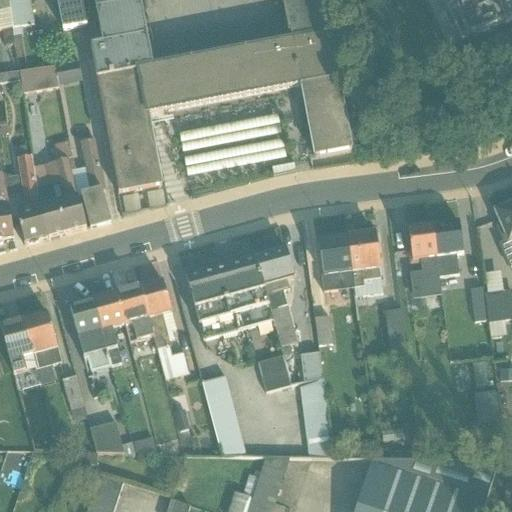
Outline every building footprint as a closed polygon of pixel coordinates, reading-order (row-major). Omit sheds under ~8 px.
[(62,36),(83,33),(76,0),(64,0),(56,2),(62,36)] [(135,76),(152,72),(137,0),(89,0),(100,51),(86,53),(116,201),(158,192),(149,144),(135,76)] [(314,168),(353,159),(319,0),(276,0),(286,44),(152,72),(135,76),(149,144),(302,112),(314,168)] [(439,0),(459,46),(511,23),(511,16),(505,0),(439,0)] [(5,39),(28,39),(28,5),(4,6),(5,39)] [(48,5),(29,5),(30,32),(49,32),(48,5)] [(89,234),(108,229),(98,195),(80,199),(89,234)] [(0,249),(11,248),(6,202),(0,203),(0,249)] [(54,242),(82,233),(73,206),(45,214),(54,242)] [(511,247),(511,207),(492,216),(507,249),(511,247)] [(54,242),(45,214),(15,224),(24,251),(54,242)] [(435,264),(461,260),(454,226),(429,230),(435,264)] [(435,264),(429,230),(406,235),(412,268),(435,264)] [(350,280),(379,277),(374,238),(346,241),(350,280)] [(350,280),(346,241),(316,244),(321,283),(350,280)] [(262,297),(292,289),(283,253),(253,261),(262,297)] [(262,297),(253,261),(231,266),(240,302),(262,297)] [(217,308),(240,302),(231,266),(208,272),(217,308)] [(217,308),(208,272),(185,278),(194,314),(217,308)] [(144,329),(168,323),(159,288),(135,295),(144,329)] [(486,327),(511,325),(511,296),(499,297),(498,291),(483,292),(486,327)] [(144,329),(135,295),(113,300),(122,335),(144,329)] [(99,341),(122,335),(113,300),(90,306),(99,341)] [(99,341),(90,306),(68,312),(77,347),(99,341)] [(404,353),(419,350),(412,312),(397,315),(404,353)] [(33,364),(54,358),(42,319),(21,325),(33,364)] [(33,364),(21,325),(0,331),(0,336),(10,371),(33,364)] [(503,352),(511,350),(511,326),(499,328),(503,352)] [(296,361),(270,368),(279,400),(305,393),(296,361)] [(307,365),(323,465),(349,461),(334,361),(307,365)] [(84,418),(99,414),(91,383),(77,387),(84,418)] [(216,388),(233,466),(257,460),(240,383),(216,388)] [(508,415),(509,396),(488,395),(487,414),(508,415)] [(104,435),(110,463),(136,457),(131,430),(104,435)] [(19,458),(42,460),(43,444),(20,442),(19,458)] [(177,461),(195,460),(194,444),(176,444),(177,461)] [(483,511),(499,463),(372,461),(356,511),(483,511)] [(291,511),(290,511),(299,471),(253,462),(242,511),(291,511)]
